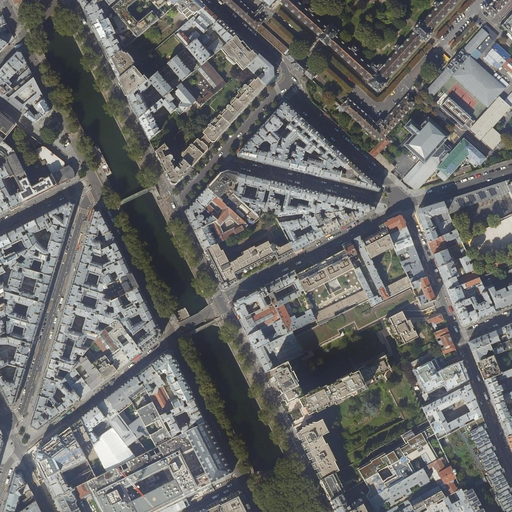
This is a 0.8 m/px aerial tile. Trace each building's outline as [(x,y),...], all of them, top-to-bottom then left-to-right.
[(89,5),(84,0),(78,0),(80,3),(83,9),(88,5),(89,5)] [(104,0),(94,0),(91,3),(92,6),(89,7),(88,5),(83,9),(88,19),(92,27),(98,24),(97,22),(99,20),(100,23),(106,19),(102,10),(108,7),(110,10),(111,8),(104,0)] [(136,0),(120,0),(115,4),(111,8),(117,15),(129,30),(136,38),(158,19),(151,11),(138,22),(136,21),(127,10),(127,8),(136,0)] [(156,7),(151,11),(158,19),(176,4),(181,0),(155,0),(152,3),(156,7)] [(181,0),(176,4),(178,7),(177,8),(188,21),(205,6),(198,0),(181,0)] [(263,22),(257,17),(254,14),(238,0),(221,0),(255,30),(260,25),(263,22)] [(259,0),(263,3),(267,6),(270,9),(276,2),(277,0),(278,0),(279,1),(319,37),(317,38),(322,42),(326,46),(328,44),(369,82),(367,83),(378,93),(387,82),(385,81),(423,39),(425,41),(429,36),(432,33),(430,31),(458,0),(259,0)] [(494,0),(485,10),(493,18),(509,0),(494,0)] [(261,7),(254,14),(257,17),(264,10),(266,8),(267,6),(263,3),(262,5),(260,7),(261,7)] [(210,10),(205,6),(188,21),(177,31),(178,33),(176,35),(186,47),(200,35),(195,31),(188,38),(190,41),(189,42),(182,34),(193,24),(203,33),(207,29),(206,27),(212,22),(214,24),(219,19),(210,10)] [(511,14),(502,26),(511,34),(511,14)] [(106,19),(100,23),(101,25),(99,26),(98,24),(92,27),(95,34),(99,41),(105,38),(104,36),(106,35),(108,37),(114,34),(117,34),(120,34),(129,30),(117,15),(112,18),(118,28),(112,31),(106,19)] [(200,35),(186,47),(146,82),(136,90),(138,93),(135,95),(133,93),(127,98),(132,107),(138,119),(206,61),(221,48),(225,45),(218,38),(205,49),(203,46),(211,39),(211,37),(215,34),(213,31),(215,30),(227,43),(237,35),(228,27),(219,19),(214,24),(207,29),(203,33),(200,35)] [(2,28),(0,27),(0,39),(8,44),(11,41),(14,38),(12,34),(8,27),(7,25),(2,28)] [(255,30),(283,55),(288,50),(260,25),(255,30)] [(505,88),(492,77),(475,62),(493,41),(487,36),(488,35),(482,29),(463,50),(462,50),(456,57),(455,58),(452,61),(451,62),(445,69),(445,70),(426,91),(433,97),(440,89),(452,76),(488,108),(505,88)] [(120,34),(117,34),(121,41),(118,44),(114,34),(108,37),(109,40),(106,41),(105,38),(99,41),(103,49),(109,61),(110,60),(122,50),(136,38),(129,30),(120,34)] [(250,46),(237,35),(227,43),(225,45),(221,48),(228,55),(226,57),(233,65),(237,62),(243,70),(247,67),(260,55),(257,53),(250,46)] [(498,69),(502,65),(511,73),(511,60),(509,57),(510,56),(496,44),(483,60),(490,66),(492,64),(498,69)] [(122,50),(110,60),(111,64),(113,67),(119,80),(134,68),(131,65),(134,62),(127,53),(126,54),(122,50)] [(311,80),(313,79),(316,75),(309,68),(303,63),(297,57),(289,51),(285,56),(292,63),(291,64),(297,70),(301,73),(303,75),(304,74),(311,80)] [(28,68),(21,53),(19,53),(17,53),(11,59),(6,63),(16,73),(19,78),(18,78),(22,82),(31,74),(28,68)] [(260,55),(247,67),(254,73),(257,69),(260,72),(262,70),(265,70),(265,76),(262,73),(258,77),(266,85),(273,78),(274,76),(274,71),(273,67),(271,66),(260,55)] [(206,61),(138,119),(144,131),(149,141),(165,127),(164,126),(162,127),(160,124),(160,125),(157,127),(151,114),(152,114),(152,113),(154,113),(162,106),(163,106),(169,113),(167,114),(169,115),(170,114),(177,108),(172,103),(172,101),(174,99),(175,98),(181,105),(179,106),(183,111),(188,108),(193,113),(226,84),(206,61)] [(18,78),(19,78),(16,73),(6,63),(1,70),(0,70),(0,79),(13,89),(22,82),(18,78)] [(134,68),(119,80),(120,84),(122,87),(127,98),(133,93),(136,90),(146,82),(134,67),(134,68)] [(13,89),(2,98),(5,100),(10,104),(24,115),(32,109),(44,99),(31,74),(22,82),(13,89)] [(505,83),(495,74),(492,77),(505,88),(508,85),(505,83)] [(243,86),(239,91),(239,92),(236,96),(229,104),(228,104),(227,104),(227,105),(227,106),(220,114),(219,113),(216,117),(215,117),(208,125),(207,125),(207,126),(208,127),(202,133),(205,136),(199,141),(197,139),(194,142),(192,145),(191,145),(190,145),(189,146),(189,147),(181,156),(181,157),(182,156),(184,159),(183,160),(185,161),(186,162),(192,167),(206,152),(207,151),(207,147),(206,146),(210,141),(212,142),(214,142),(223,132),(239,115),(252,100),(264,87),(266,85),(258,77),(254,82),(252,80),(247,85),(246,85),(245,84),(244,85),(243,86)] [(273,78),(266,85),(267,87),(274,79),(273,78)] [(0,95),(2,98),(13,89),(0,79),(0,95)] [(511,91),(503,101),(510,108),(511,109),(511,91)] [(341,107),(344,110),(380,142),(387,135),(399,122),(416,103),(408,95),(383,122),(380,119),(376,124),(348,98),(341,107)] [(463,127),(467,130),(473,124),(468,120),(470,119),(450,100),(451,99),(448,97),(442,105),(464,125),(463,127)] [(510,108),(503,101),(499,97),(469,129),(476,135),(475,135),(479,139),(480,140),(481,139),(481,140),(492,150),(503,138),(492,128),(510,108)] [(43,117),(50,111),(48,107),(44,99),(32,109),(24,115),(30,119),(35,123),(43,117)] [(284,102),(279,108),(272,115),(283,125),(286,128),(286,127),(287,126),(282,121),(284,119),(285,119),(291,123),(292,121),(298,115),(284,102)] [(69,166),(65,168),(64,162),(62,161),(45,147),(44,147),(43,146),(42,147),(35,150),(41,162),(45,161),(51,174),(44,178),(43,178),(42,178),(41,178),(40,179),(39,180),(39,181),(40,182),(32,186),(21,164),(22,163),(23,162),(23,160),(23,158),(25,158),(23,155),(22,156),(21,155),(19,155),(18,154),(16,155),(13,150),(3,142),(17,124),(7,117),(5,115),(1,112),(0,113),(0,159),(1,161),(4,157),(7,163),(3,164),(4,165),(9,177),(17,192),(23,203),(32,199),(41,194),(74,177),(74,173),(74,172),(72,169),(69,166)] [(283,125),(272,115),(266,122),(261,128),(267,133),(268,131),(270,133),(268,135),(277,143),(281,137),(276,132),(283,125)] [(302,118),(298,115),(292,121),(295,123),(293,125),(291,123),(287,126),(286,127),(291,132),(284,140),(288,142),(299,130),(296,128),(298,126),(300,128),(306,122),(302,118)] [(404,146),(424,164),(430,157),(442,144),(448,137),(438,127),(428,118),(419,128),(418,128),(418,127),(410,120),(405,127),(404,127),(410,133),(402,143),(404,146)] [(310,125),(306,122),(300,128),(302,130),(301,132),(299,130),(288,142),(291,144),(292,144),(298,137),(302,141),(314,129),(310,125)] [(267,133),(261,128),(256,133),(249,140),(256,146),(258,148),(264,142),(267,141),(271,145),(277,143),(268,135),(266,137),(265,135),(267,133)] [(302,147),(304,148),(302,150),(305,151),(311,154),(314,150),(318,154),(319,153),(329,142),(317,132),(314,129),(302,141),(305,144),(302,147)] [(399,146),(387,135),(380,142),(369,154),(390,172),(394,167),(379,153),(389,142),(400,151),(400,150),(404,146),(402,143),(399,146)] [(451,174),(454,170),(465,158),(475,167),(478,164),(480,165),(486,158),(463,138),(451,152),(439,165),(437,168),(440,171),(437,175),(444,181),(451,174)] [(274,157),(272,165),(280,167),(288,169),(290,160),(291,158),(288,158),(291,144),(288,142),(284,140),(282,139),(280,146),(277,145),(274,155),(274,157)] [(256,146),(249,140),(245,145),(238,153),(238,155),(239,157),(256,161),(258,150),(258,149),(257,149),(256,154),(255,154),(255,153),(256,152),(256,151),(256,150),(256,149),(255,149),(255,148),(254,148),(256,146)] [(182,156),(181,157),(169,141),(155,153),(158,158),(170,183),(176,184),(187,173),(192,167),(186,162),(185,161),(183,160),(184,159),(182,156)] [(332,145),(329,142),(319,153),(321,155),(320,157),(318,155),(316,157),(322,160),(325,162),(329,158),(327,156),(329,154),(331,156),(337,149),(332,145)] [(277,143),(271,145),(269,150),(266,152),(258,150),(256,161),(265,164),(272,165),(274,157),(271,156),(272,154),(274,155),(277,145),(277,143)] [(442,144),(430,157),(439,165),(451,152),(445,146),(442,144)] [(302,150),(297,147),(296,146),(295,152),(292,152),(291,157),(294,158),(294,160),(290,160),(288,169),(295,171),(304,173),(306,167),(307,164),(307,162),(303,161),(305,151),(302,150)] [(344,156),(337,149),(331,156),(333,158),(331,159),(329,158),(325,162),(333,166),(337,168),(340,165),(343,168),(350,161),(344,156)] [(439,165),(430,157),(424,164),(423,165),(419,161),(407,175),(403,179),(404,180),(403,181),(405,183),(406,182),(415,191),(416,190),(418,190),(437,168),(439,165)] [(321,162),(308,159),(308,160),(307,162),(307,164),(309,165),(309,168),(306,167),(304,173),(313,176),(321,178),(323,171),(320,171),(321,168),(324,168),(325,162),(322,160),(321,162)] [(356,167),(350,161),(343,168),(341,170),(341,171),(342,172),(343,170),(344,169),(346,171),(344,174),(342,173),(342,172),(341,172),(339,182),(348,184),(354,186),(356,178),(362,172),(356,167)] [(333,169),(333,166),(325,162),(324,168),(327,169),(326,171),(323,170),(323,171),(321,178),(330,180),(339,182),(341,172),(341,171),(341,170),(340,169),(339,171),(334,170),(332,171),(331,170),(333,169)] [(4,165),(0,167),(0,189),(5,199),(6,198),(7,199),(8,199),(9,201),(7,203),(10,210),(21,204),(23,203),(17,192),(14,194),(13,193),(10,192),(10,193),(3,180),(9,177),(4,165)] [(454,170),(451,174),(452,179),(472,172),(470,165),(454,170)] [(232,172),(228,171),(221,173),(220,173),(215,179),(207,188),(249,227),(260,218),(259,217),(249,208),(245,205),(233,194),(234,190),(236,184),(238,173),(235,173),(232,172)] [(239,172),(238,173),(236,184),(237,185),(236,190),(234,190),(233,194),(245,205),(246,202),(248,203),(249,198),(243,196),(246,185),(252,187),(254,176),(245,174),(239,172)] [(379,190),(380,188),(372,181),(362,172),(356,178),(354,186),(364,188),(378,192),(379,190)] [(264,179),(254,176),(252,187),(258,188),(255,199),(249,198),(248,203),(250,203),(249,208),(259,217),(261,209),(263,210),(265,202),(265,201),(263,201),(265,190),(267,191),(268,191),(270,180),(264,179)] [(511,179),(446,200),(442,201),(448,214),(462,208),(462,207),(510,191),(511,195),(511,179)] [(280,183),(270,180),(268,191),(270,191),(267,203),(265,202),(263,210),(263,211),(267,212),(267,211),(268,207),(271,208),(272,209),(274,208),(275,209),(274,214),(278,215),(280,209),(281,206),(278,205),(279,201),(279,200),(273,198),(274,193),(282,195),(281,197),(283,197),(283,194),(286,184),(280,183)] [(296,187),(286,184),(283,194),(286,195),(282,210),(280,209),(278,215),(278,217),(296,215),(298,208),(289,205),(291,197),(300,199),(302,188),(296,187)] [(205,190),(195,201),(217,221),(213,223),(222,241),(249,227),(207,188),(205,190)] [(310,190),(302,188),(300,199),(309,202),(308,206),(298,204),(298,208),(296,215),(303,214),(303,217),(310,216),(311,216),(310,213),(314,214),(316,205),(314,204),(315,200),(317,201),(319,193),(310,190)] [(0,189),(0,214),(10,210),(7,203),(5,199),(0,189)] [(327,194),(319,193),(317,201),(317,202),(321,203),(321,204),(320,205),(316,204),(316,205),(314,214),(314,215),(320,215),(321,209),(322,209),(322,210),(324,210),(325,210),(326,210),(325,214),(332,213),(333,209),(330,208),(330,207),(331,205),(334,206),(336,197),(327,194)] [(345,199),(336,197),(334,206),(333,209),(332,213),(344,212),(345,208),(348,208),(347,211),(351,211),(353,201),(345,199)] [(46,213),(53,226),(58,227),(60,228),(67,230),(70,221),(75,205),(70,201),(56,208),(46,213)] [(195,232),(213,223),(217,221),(195,201),(193,203),(185,212),(190,222),(195,232)] [(353,201),(351,211),(354,210),(358,209),(358,211),(354,211),(352,212),(356,220),(375,210),(374,206),(364,204),(353,201)] [(448,214),(442,201),(425,207),(419,209),(418,211),(417,214),(421,224),(430,220),(429,218),(432,216),(433,219),(433,218),(439,229),(442,236),(456,230),(448,214)] [(90,224),(87,234),(96,236),(99,237),(111,232),(107,223),(100,210),(94,211),(90,224)] [(344,212),(332,213),(340,228),(349,224),(356,220),(352,212),(345,215),(344,212)] [(41,215),(34,219),(40,231),(46,228),(47,230),(44,231),(45,232),(43,234),(44,235),(46,233),(48,230),(53,226),(46,213),(41,215)] [(332,213),(325,214),(327,218),(326,218),(323,219),(323,220),(320,215),(314,215),(314,217),(319,226),(323,224),(324,226),(320,228),(325,236),(331,233),(340,228),(332,213)] [(310,216),(303,217),(303,219),(302,219),(296,220),(300,228),(302,230),(311,225),(313,230),(304,235),(309,244),(317,240),(325,236),(320,228),(319,226),(314,217),(311,218),(310,216)] [(390,220),(384,223),(389,235),(406,227),(402,217),(400,217),(398,216),(390,220)] [(29,221),(21,225),(33,247),(38,241),(34,234),(40,231),(34,219),(29,221)] [(293,231),(300,228),(296,220),(279,223),(283,230),(285,229),(291,242),(289,243),(294,252),(303,247),(309,244),(304,235),(297,239),(293,231)] [(430,220),(421,224),(424,233),(428,242),(442,236),(439,229),(434,231),(430,220)] [(201,245),(204,251),(218,244),(222,241),(213,223),(195,232),(201,245)] [(394,247),(389,235),(384,223),(379,226),(381,232),(379,233),(367,239),(367,238),(364,239),(361,241),(370,259),(394,247)] [(7,232),(5,233),(11,245),(15,244),(16,244),(18,243),(22,250),(16,253),(19,258),(22,255),(23,257),(29,251),(33,247),(21,225),(7,232)] [(57,229),(58,227),(53,226),(48,230),(52,233),(51,235),(46,233),(44,235),(41,238),(50,241),(63,245),(65,235),(67,230),(60,228),(59,230),(57,229)] [(394,247),(396,251),(413,244),(409,234),(406,227),(389,235),(394,247)] [(456,230),(442,236),(428,242),(431,250),(433,255),(446,249),(444,243),(459,236),(456,230)] [(114,238),(111,232),(99,237),(99,238),(100,251),(116,243),(114,238)] [(3,234),(0,235),(0,262),(5,272),(15,266),(18,262),(21,260),(19,258),(16,253),(6,258),(2,250),(2,251),(8,248),(8,247),(11,245),(5,233),(3,234)] [(95,239),(96,236),(87,234),(86,235),(83,246),(100,251),(99,238),(96,239),(97,241),(96,241),(95,239)] [(384,288),(370,259),(361,241),(359,236),(354,239),(370,273),(377,289),(378,289),(381,296),(378,298),(377,295),(373,297),(359,268),(354,270),(364,290),(368,299),(372,306),(383,300),(389,297),(384,288)] [(221,251),(218,244),(204,251),(218,278),(219,281),(220,280),(224,288),(239,280),(237,275),(239,273),(243,271),(243,272),(275,256),(278,260),(292,253),(294,252),(289,243),(280,248),(276,240),(269,243),(268,242),(256,248),(255,246),(242,253),(243,255),(237,259),(237,260),(233,262),(231,263),(229,262),(223,250),(221,251)] [(60,252),(63,245),(50,241),(47,249),(46,249),(38,241),(33,247),(29,251),(35,253),(36,250),(39,252),(39,254),(58,260),(60,252)] [(343,245),(342,245),(344,250),(348,258),(356,254),(350,241),(343,245)] [(118,245),(116,243),(100,251),(100,257),(101,264),(101,270),(114,264),(117,262),(124,259),(118,245)] [(417,255),(413,244),(396,251),(403,268),(420,261),(417,255)] [(310,262),(294,270),(296,275),(304,293),(313,314),(316,320),(318,324),(334,315),(334,313),(355,303),(358,304),(368,299),(364,290),(354,270),(353,268),(351,263),(348,258),(344,250),(342,245),(326,254),(326,259),(321,262),(314,265),(310,262)] [(100,257),(100,251),(83,246),(81,253),(78,263),(101,270),(101,264),(91,261),(93,254),(100,257)] [(446,249),(433,255),(434,257),(435,260),(438,267),(438,268),(452,262),(446,249)] [(39,254),(35,253),(29,251),(23,257),(25,259),(21,263),(18,262),(15,266),(30,271),(33,261),(35,260),(42,262),(39,273),(53,277),(53,276),(58,260),(39,254)] [(468,255),(459,259),(463,267),(459,269),(458,271),(459,273),(459,274),(458,275),(453,263),(454,263),(454,261),(452,262),(438,268),(441,275),(444,282),(456,277),(471,271),(475,269),(472,264),(470,264),(469,262),(470,261),(468,255)] [(127,264),(124,259),(117,262),(118,265),(116,266),(115,266),(114,264),(101,270),(107,286),(132,273),(127,264)] [(359,259),(351,263),(353,268),(354,270),(359,268),(362,266),(359,259)] [(403,268),(407,277),(410,283),(418,280),(419,280),(426,277),(423,269),(420,261),(403,268)] [(107,286),(101,270),(78,263),(75,274),(71,285),(110,297),(107,286)] [(39,273),(30,271),(15,266),(5,272),(3,273),(3,276),(22,282),(24,276),(37,280),(36,283),(50,287),(50,286),(53,277),(39,273)] [(475,269),(471,271),(472,274),(459,279),(461,283),(458,284),(456,277),(444,282),(445,283),(447,290),(478,277),(475,269)] [(493,278),(481,283),(485,292),(488,297),(491,296),(495,305),(492,306),(495,313),(498,312),(507,308),(511,305),(511,269),(508,271),(509,274),(511,273),(511,272),(511,283),(509,285),(510,287),(508,288),(509,290),(506,291),(505,289),(503,290),(502,288),(495,291),(491,282),(494,281),(493,278)] [(281,277),(279,278),(284,289),(288,286),(289,287),(291,286),(293,291),(287,294),(290,300),(290,301),(297,297),(306,315),(295,320),(286,302),(277,307),(275,308),(281,320),(283,324),(286,328),(288,334),(292,332),(316,320),(313,314),(304,293),(296,275),(294,270),(281,277)] [(138,285),(132,273),(107,286),(110,297),(110,302),(119,297),(122,296),(139,287),(138,285)] [(50,287),(36,283),(35,286),(22,282),(3,276),(4,292),(45,304),(48,293),(50,287)] [(412,286),(410,283),(407,277),(384,288),(389,297),(412,286)] [(432,291),(426,277),(419,280),(420,282),(418,282),(418,280),(410,283),(412,286),(413,289),(420,286),(424,295),(417,297),(418,300),(421,305),(432,301),(435,300),(432,291)] [(474,296),(481,294),(485,292),(479,279),(478,277),(447,290),(448,291),(453,305),(470,298),(474,296)] [(277,279),(264,286),(267,292),(269,291),(270,293),(268,294),(272,303),(274,306),(276,304),(277,307),(286,302),(290,300),(287,294),(278,299),(275,294),(280,292),(280,291),(284,289),(279,278),(277,279)] [(68,297),(65,305),(73,308),(76,309),(91,313),(94,314),(110,319),(110,313),(107,312),(106,311),(107,306),(108,306),(110,306),(110,302),(110,297),(71,285),(68,297)] [(268,294),(267,292),(264,286),(258,289),(246,295),(231,303),(236,314),(239,320),(272,303),(268,294)] [(414,291),(413,289),(412,286),(389,297),(383,300),(372,306),(368,299),(358,304),(355,303),(334,313),(334,315),(318,324),(316,320),(292,332),(304,354),(341,335),(339,331),(354,323),(358,331),(418,300),(417,297),(417,296),(414,291)] [(140,330),(143,328),(155,319),(151,313),(142,294),(139,287),(122,296),(123,298),(124,297),(126,300),(128,299),(128,301),(129,301),(130,301),(131,303),(124,307),(119,297),(110,302),(110,306),(110,313),(110,319),(118,321),(124,329),(126,327),(127,329),(125,330),(130,337),(140,330)] [(42,314),(45,304),(4,292),(5,310),(5,317),(7,317),(38,327),(42,314)] [(485,292),(481,294),(484,301),(477,304),(474,296),(470,298),(472,304),(474,310),(478,320),(487,317),(495,313),(492,306),(488,297),(485,292)] [(464,307),(472,304),(470,298),(453,305),(455,308),(461,325),(463,326),(464,326),(472,323),(478,320),(474,310),(467,313),(466,310),(465,310),(464,307)] [(275,308),(274,306),(272,303),(239,320),(245,333),(247,336),(261,329),(262,330),(271,325),(281,320),(275,308)] [(72,310),(73,308),(65,305),(62,317),(60,324),(71,327),(79,330),(79,328),(76,327),(76,326),(72,325),(76,314),(86,317),(82,331),(83,331),(90,333),(91,331),(95,332),(94,334),(99,336),(103,330),(98,328),(100,322),(111,325),(118,321),(110,319),(94,314),(93,317),(90,316),(91,313),(76,309),(75,311),(72,310)] [(395,337),(400,346),(417,337),(408,320),(407,321),(405,316),(403,313),(402,311),(385,320),(389,327),(390,326),(391,329),(390,330),(394,337),(395,337)] [(442,316),(441,315),(438,316),(428,320),(433,333),(446,328),(445,325),(442,316)] [(38,327),(7,317),(7,323),(7,325),(7,331),(8,337),(33,345),(36,333),(38,327)] [(156,322),(155,319),(143,328),(147,333),(144,335),(140,330),(130,337),(142,352),(144,351),(146,349),(160,338),(161,335),(161,332),(156,322)] [(271,325),(276,333),(266,338),(262,330),(261,329),(247,336),(248,339),(259,360),(265,372),(270,370),(290,360),(304,354),(292,332),(288,334),(286,328),(283,329),(281,325),(283,324),(281,320),(271,325)] [(118,321),(111,325),(105,328),(130,361),(140,353),(142,352),(130,337),(125,330),(124,329),(118,321)] [(511,323),(511,324),(503,327),(508,339),(511,336),(511,323)] [(71,327),(60,324),(59,327),(54,341),(72,347),(73,347),(86,351),(88,349),(94,341),(99,336),(94,334),(90,333),(83,331),(82,333),(70,330),(71,327)] [(496,330),(495,330),(504,351),(511,348),(511,347),(510,345),(508,339),(503,327),(496,330)] [(105,328),(103,330),(99,336),(94,341),(103,353),(117,371),(123,366),(130,361),(105,328)] [(443,354),(455,349),(451,339),(446,328),(433,333),(436,339),(440,338),(443,348),(441,349),(443,354)] [(491,333),(486,334),(490,344),(493,343),(493,345),(494,344),(494,343),(497,342),(498,346),(492,348),(494,355),(504,351),(495,330),(491,333)] [(490,344),(486,334),(480,337),(468,342),(470,346),(472,351),(484,346),(483,345),(482,345),(482,344),(483,343),(484,343),(485,346),(490,344)] [(31,351),(33,345),(8,337),(8,348),(8,351),(29,357),(31,351)] [(69,357),(72,347),(54,341),(51,352),(49,359),(74,366),(78,361),(75,360),(77,354),(83,355),(84,354),(86,351),(73,347),(70,357),(69,357)] [(492,348),(490,344),(485,346),(484,346),(472,351),(472,352),(476,362),(493,356),(494,355),(492,348)] [(0,364),(0,365),(2,368),(8,365),(8,351),(8,348),(0,351),(0,364)] [(88,349),(86,351),(84,354),(104,381),(112,375),(115,373),(117,371),(103,353),(95,359),(88,349)] [(455,349),(443,354),(448,365),(449,366),(449,367),(460,363),(459,360),(456,353),(455,349)] [(8,365),(25,370),(27,364),(29,357),(8,351),(8,365)] [(190,388),(178,365),(172,354),(169,353),(166,352),(150,365),(159,377),(164,373),(166,374),(167,376),(166,378),(175,395),(176,396),(177,395),(178,398),(171,401),(175,409),(185,403),(184,401),(187,400),(188,402),(195,399),(190,388)] [(104,381),(84,354),(83,355),(78,361),(74,366),(73,367),(91,391),(93,389),(102,382),(104,381)] [(304,408),(308,415),(334,402),(335,403),(367,387),(366,386),(384,377),(382,374),(391,369),(384,356),(356,370),(357,372),(326,387),(325,386),(298,399),(303,408),(304,408)] [(493,356),(476,362),(477,365),(480,372),(484,380),(502,373),(501,372),(500,372),(493,356)] [(460,363),(449,367),(449,369),(447,368),(440,371),(439,368),(440,368),(435,358),(415,368),(420,378),(425,387),(427,392),(445,383),(448,390),(467,380),(466,376),(465,373),(460,363)] [(73,367),(74,366),(49,359),(46,371),(44,378),(60,383),(64,378),(57,376),(60,369),(69,372),(73,367)] [(294,368),(290,360),(270,370),(271,373),(273,378),(283,397),(287,404),(305,395),(301,386),(302,385),(300,381),(301,381),(296,370),(294,371),(293,368),(294,368)] [(25,370),(8,365),(2,368),(0,368),(0,388),(0,389),(8,405),(11,405),(15,405),(25,370)] [(142,371),(135,376),(146,390),(153,402),(160,416),(175,409),(171,401),(169,398),(167,393),(162,386),(165,384),(159,377),(150,365),(142,371)] [(73,367),(69,372),(64,378),(80,399),(82,398),(91,391),(73,367)] [(511,397),(511,368),(502,373),(484,380),(487,388),(494,405),(511,397)] [(128,381),(120,387),(132,403),(133,402),(132,401),(146,390),(135,376),(133,378),(128,381)] [(60,383),(44,378),(43,380),(40,389),(38,396),(49,399),(54,406),(61,414),(62,413),(75,403),(80,399),(64,378),(60,383)] [(482,416),(476,402),(468,382),(421,406),(428,420),(437,439),(437,440),(440,438),(446,435),(458,429),(463,427),(482,416)] [(108,397),(106,398),(137,439),(143,435),(145,437),(149,435),(140,418),(132,423),(125,412),(126,412),(124,409),(133,404),(132,403),(120,387),(118,389),(108,397)] [(43,414),(44,415),(50,423),(59,415),(61,414),(54,406),(51,408),(47,407),(49,399),(38,396),(36,404),(35,405),(34,411),(43,414)] [(500,421),(511,416),(511,397),(494,405),(497,415),(500,421)] [(98,404),(96,406),(127,446),(137,439),(106,398),(98,404)] [(195,399),(188,402),(185,403),(175,409),(160,416),(172,439),(185,433),(206,422),(202,414),(200,409),(195,399)] [(153,402),(137,411),(140,418),(149,435),(156,447),(172,439),(160,416),(153,402)] [(85,414),(80,418),(107,472),(135,457),(127,446),(96,406),(94,407),(85,414)] [(42,417),(43,414),(34,411),(32,415),(32,417),(29,426),(38,432),(43,427),(50,423),(44,415),(43,418),(42,417)] [(492,488),(490,489),(501,511),(511,511),(511,490),(508,481),(505,474),(500,460),(497,452),(491,438),(488,431),(482,416),(463,427),(465,431),(461,434),(458,429),(446,435),(468,476),(470,475),(476,487),(487,481),(481,471),(486,468),(489,475),(486,476),(492,488)] [(511,434),(511,416),(500,421),(503,429),(506,437),(511,434)] [(75,422),(70,426),(96,477),(107,472),(80,418),(77,420),(75,422)] [(316,473),(320,481),(335,473),(340,471),(335,461),(337,460),(329,443),(327,444),(323,435),(330,432),(324,419),(318,422),(314,422),(314,424),(310,424),(310,426),(307,426),(307,428),(303,428),(303,429),(297,432),(298,433),(296,434),(311,463),(316,473)] [(429,443),(437,439),(428,420),(369,453),(369,454),(367,456),(367,457),(353,464),(365,481),(378,473),(388,467),(429,443)] [(185,433),(211,483),(211,484),(213,483),(223,478),(232,473),(208,426),(206,422),(185,433)] [(43,446),(40,449),(40,451),(40,453),(39,456),(39,457),(38,460),(37,462),(38,464),(48,485),(55,498),(87,481),(96,477),(70,426),(61,433),(55,437),(43,446)] [(208,485),(211,483),(185,433),(172,439),(156,447),(135,457),(107,472),(96,477),(87,481),(93,494),(102,511),(154,511),(157,511),(162,508),(168,505),(184,497),(186,496),(207,485),(208,485)] [(378,473),(365,481),(370,490),(366,497),(368,500),(416,473),(410,462),(421,455),(427,466),(438,459),(429,443),(388,467),(394,476),(388,480),(386,481),(383,482),(378,473)] [(438,459),(427,466),(416,473),(368,500),(364,503),(348,511),(418,511),(420,511),(426,508),(436,502),(443,499),(461,489),(453,473),(451,468),(445,455),(438,459)] [(10,484),(11,485),(15,473),(21,473),(24,477),(24,478),(26,478),(22,471),(19,471),(15,471),(13,473),(10,484)] [(27,484),(24,478),(24,477),(21,473),(15,473),(11,485),(11,486),(9,493),(12,494),(18,490),(18,489),(19,487),(20,487),(21,487),(21,486),(23,486),(23,487),(27,484)] [(335,473),(320,481),(325,492),(327,496),(330,501),(343,493),(345,492),(342,485),(339,479),(339,480),(335,473)] [(80,500),(93,494),(87,481),(55,498),(61,511),(80,511),(75,503),(76,501),(79,499),(80,500)] [(30,490),(27,484),(23,487),(18,490),(12,494),(9,493),(9,495),(4,511),(8,511),(20,511),(25,508),(28,507),(36,501),(30,490)] [(484,511),(472,488),(467,491),(466,489),(462,491),(472,511),(484,511)] [(472,511),(462,491),(461,489),(443,499),(444,501),(448,511),(472,511)] [(251,511),(240,490),(223,499),(229,511),(232,511),(234,511),(251,511)] [(343,493),(330,501),(331,504),(335,511),(348,511),(364,503),(361,497),(353,501),(351,499),(350,500),(348,502),(343,493)] [(211,505),(205,507),(207,511),(229,511),(223,499),(211,505)] [(41,511),(41,510),(36,501),(28,507),(29,509),(27,511),(25,508),(20,511),(31,511),(34,511),(41,511)] [(448,511),(444,501),(437,504),(436,502),(426,508),(427,510),(423,511),(448,511)]
